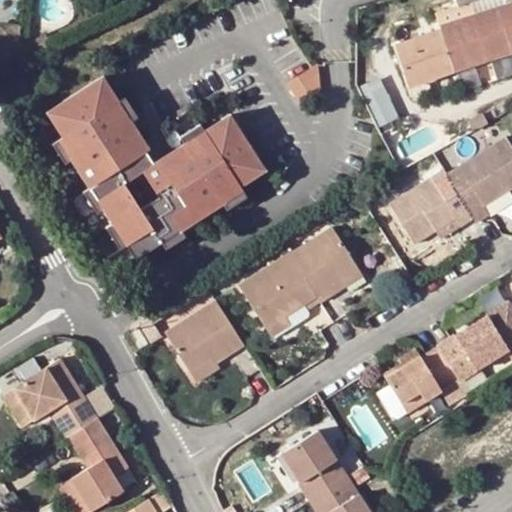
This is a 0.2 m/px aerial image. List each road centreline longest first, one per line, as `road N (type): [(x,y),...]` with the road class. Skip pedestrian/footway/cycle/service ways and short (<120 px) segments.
road 1 (residential): [(170,458),(511,255)]
road 2 (residential): [(79,303),(170,458)]
road 3 (residential): [(79,303),(0,180)]
